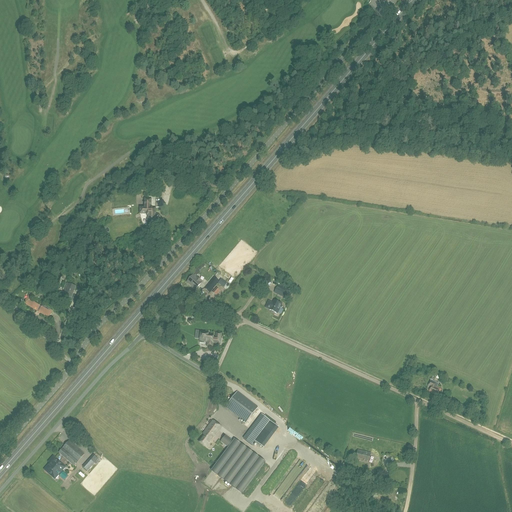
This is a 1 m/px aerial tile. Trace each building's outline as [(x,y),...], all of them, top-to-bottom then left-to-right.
[(151,208),(151,199),(144,199),(144,208),(140,208),(140,213),(146,213),(145,215),(147,216),(147,225),(150,225),(151,224),(151,225),(155,225),(155,221),(154,221),(154,220),(155,219),(156,220),(158,220),(159,219),(160,217),(158,215),(156,215),(155,216),(154,215),(154,208),(151,208)] [(195,290),(199,286),(202,283),(201,282),(202,281),(197,277),(197,278),(193,275),(190,279),(187,282),(195,290)] [(210,293),(219,281),(214,277),(205,289),(210,293)] [(77,296),(73,295),(76,287),(68,284),(63,295),(72,298),(75,299),(74,302),(79,304),(81,298),(82,297),(83,295),(83,294),(78,292),(77,296)] [(283,297),(285,291),(277,287),(274,293),(283,297)] [(42,307),(30,300),(33,296),(30,294),(27,299),(24,303),(49,318),(53,311),(44,305),(42,307)] [(281,303),(274,300),(273,302),(269,300),(266,307),(270,309),(269,310),(270,311),(273,313),(273,312),(277,314),(281,303)] [(215,337),(213,337),(208,336),(209,332),(206,331),(206,332),(203,332),(203,331),(199,331),(198,339),(200,339),(200,342),(204,343),(204,341),(207,341),(207,346),(213,346),(213,342),(220,343),(221,333),(215,333),(215,337)] [(440,391),(441,389),(435,386),(436,384),(430,381),(428,385),(431,386),(429,391),(438,396),(439,394),(438,393),(439,391),(440,391)] [(246,422),(257,408),(237,392),(225,407),(246,422)] [(251,445),(270,421),(261,414),(243,439),(251,445)] [(207,448),(222,427),(213,421),(203,434),(205,436),(200,443),(207,448)] [(74,466),(85,454),(70,441),(59,453),(74,466)] [(247,487),(264,462),(240,443),(221,467),(247,487)] [(368,463),(371,453),(358,450),(356,460),(368,463)] [(55,479),(65,467),(53,457),(48,462),(50,463),(44,469),(55,479)]
